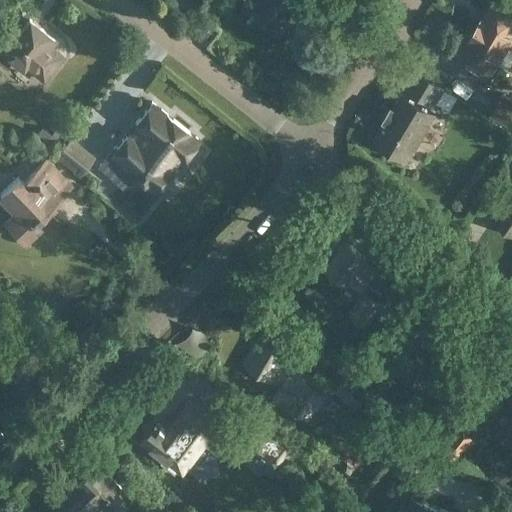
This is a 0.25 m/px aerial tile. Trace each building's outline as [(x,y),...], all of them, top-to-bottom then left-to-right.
[(300,0),(259,0),(256,4),(279,24),(281,22),(283,22),(284,22),(286,22),(287,22),(288,21),(289,19),(289,18),(289,17),(289,15),(288,14),(300,0)] [(490,1),(475,26),(507,45),(511,37),(511,6),(502,1),(499,6),(490,1)] [(0,33),(0,63),(5,68),(13,59),(22,67),(25,64),(43,79),(54,65),(43,56),(55,40),(29,19),(18,33),(7,25),(0,33)] [(475,26),(460,51),(470,57),(466,64),(480,73),(484,66),(492,71),(507,45),(475,26)] [(415,66),(403,86),(435,105),(445,87),(415,66)] [(435,111),(400,90),(371,138),(406,159),(435,111)] [(490,114),(511,127),(511,97),(503,92),(490,114)] [(108,151),(97,165),(122,185),(133,171),(156,189),(197,137),(152,101),(111,153),(108,151)] [(44,128),(37,139),(44,145),(57,142),(66,129),(57,123),(51,133),(44,128)] [(70,138),(57,155),(79,172),(92,155),(70,138)] [(0,222),(3,222),(4,221),(22,240),(51,214),(46,209),(70,186),(46,161),(23,182),(17,176),(0,192),(0,222)] [(511,199),(497,220),(500,222),(501,227),(506,231),(510,230),(511,231),(511,199)] [(366,258),(345,243),(323,273),(347,290),(351,284),(364,293),(350,312),(366,325),(381,305),(377,301),(381,294),(368,283),(376,272),(363,262),(366,258)] [(379,281),(396,294),(403,286),(386,273),(379,281)] [(414,301),(403,291),(382,314),(393,324),(414,301)] [(315,390),(320,388),(300,377),(301,375),(284,365),(292,352),(260,333),(242,364),(273,383),(274,382),(279,385),(271,400),(276,403),(277,405),(278,408),(283,410),(287,410),(289,410),(290,409),(309,420),(315,411),(312,412),(317,404),(313,401),(318,392),(315,390)] [(392,352),(398,357),(387,370),(391,373),(391,378),(396,383),(401,382),(413,394),(423,383),(426,386),(438,371),(403,339),(392,352)] [(371,392),(350,372),(333,390),(354,410),(371,392)] [(511,383),(485,422),(511,440),(511,383)] [(258,411),(265,402),(252,392),(245,402),(258,411)] [(157,422),(156,423),(153,424),(148,431),(148,433),(142,440),(163,456),(160,461),(174,472),(178,467),(181,470),(205,439),(223,452),(238,433),(190,396),(167,426),(160,422),(159,423),(157,422)] [(269,423),(249,446),(275,467),(294,442),(269,423)] [(474,438),(460,427),(440,452),(453,462),(463,450),(464,451),(474,438)] [(408,461),(398,484),(423,494),(433,471),(408,461)] [(56,505),(62,511),(86,511),(101,498),(113,511),(129,495),(108,474),(107,475),(97,464),(56,505)] [(449,511),(411,496),(404,511),(449,511)]
